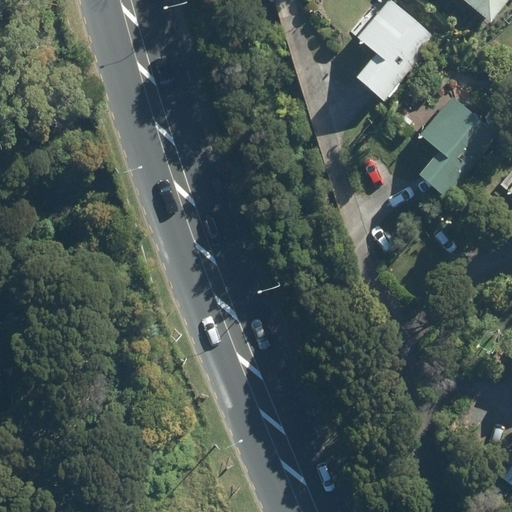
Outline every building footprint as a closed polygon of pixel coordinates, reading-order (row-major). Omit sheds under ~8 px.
[(385,0),(354,41),(370,53),(351,78),(381,101),(386,95),(390,98),(397,90),(394,87),(433,37),(385,0)] [(459,0),(486,22),(504,0),(459,0)] [(435,152),(416,174),(443,198),(496,137),(450,97),(416,137),(435,152)] [(511,185),(506,192),(511,197),(511,218),(503,229),(511,236),(511,185)] [(511,356),(503,350),(495,361),(505,368),(511,358),(511,356)]
